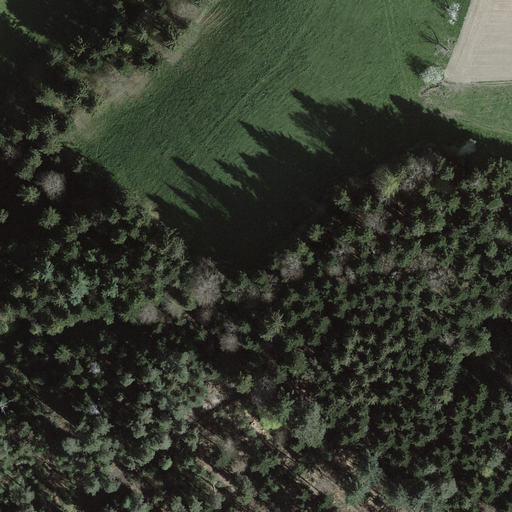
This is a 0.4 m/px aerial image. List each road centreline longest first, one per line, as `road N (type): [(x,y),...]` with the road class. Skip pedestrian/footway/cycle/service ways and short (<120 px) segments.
road 1 (track): [(511,168),(457,149),(415,146),(387,157),(307,263),(262,365),(243,388),(153,444),(98,511)]
road 2 (track): [(415,146),(478,288),(511,343)]
